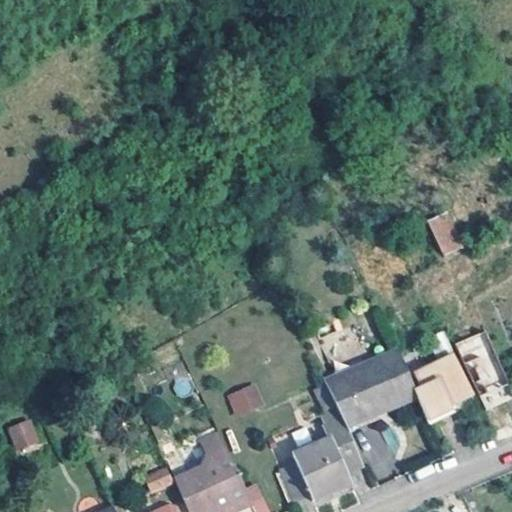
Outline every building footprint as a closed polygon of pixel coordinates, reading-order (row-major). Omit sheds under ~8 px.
[(440,255),(462,248),(450,212),(428,219),(440,255)] [(428,262),(410,228),(393,237),(411,271),(428,262)] [(509,390),(486,336),(455,350),(471,385),(474,391),(476,396),(480,404),(509,390)] [(330,402),(336,412),(342,424),(379,407),(415,391),(395,345),(361,360),(364,366),(323,384),(330,402)] [(420,388),(415,391),(425,415),(474,391),(471,385),(469,387),(451,348),(426,360),(416,365),(410,368),(420,388)] [(361,360),(359,355),(319,372),(323,384),(364,366),(361,360)] [(426,360),(424,356),(415,360),(416,365),(426,360)] [(178,398),(193,392),(186,375),(171,381),(178,398)] [(330,402),(322,385),(311,391),(324,417),(336,412),(330,402)] [(511,403),(511,396),(509,390),(480,404),(486,416),(511,403)] [(476,396),(474,391),(425,415),(427,420),(476,396)] [(264,415),(256,398),(233,408),(241,425),(264,415)] [(348,434),(383,417),(379,407),(342,424),(348,434)] [(342,424),(336,412),(324,417),(329,429),(326,431),(331,440),(292,457),(295,464),(279,471),(292,502),(308,495),(312,503),(351,485),(345,473),(362,466),(348,434),(342,424)] [(16,451),(40,442),(30,417),(6,427),(16,451)] [(383,422),(356,434),(375,481),(403,470),(383,422)] [(229,458),(223,445),(206,451),(212,465),(229,458)] [(253,511),(229,458),(212,465),(204,479),(177,490),(187,511),(253,511)] [(171,483),(165,469),(143,478),(149,492),(171,483)]
